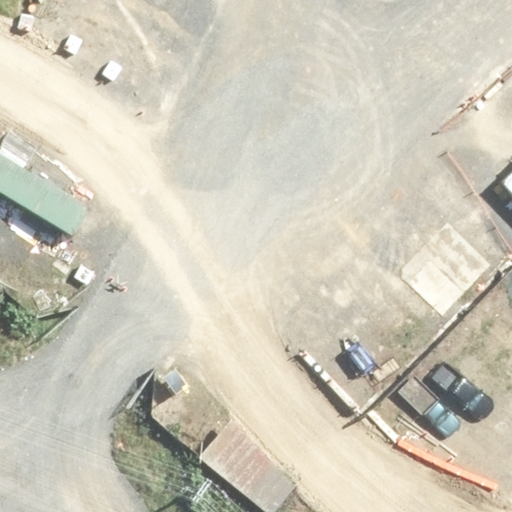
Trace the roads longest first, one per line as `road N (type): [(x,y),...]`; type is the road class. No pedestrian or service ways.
road 1 (tertiary): [(511,498),(364,368),(0,168)]
road 2 (tertiary): [(96,0),(428,200),(511,261)]
